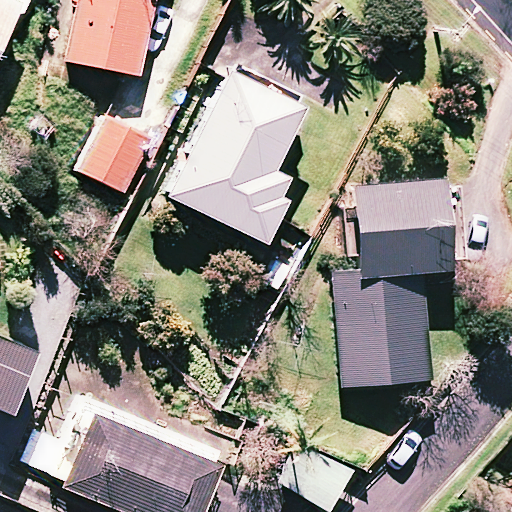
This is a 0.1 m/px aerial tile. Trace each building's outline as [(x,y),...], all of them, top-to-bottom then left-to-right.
[(0,0),(0,37),(16,2),(11,0),(0,0)] [(150,0),(75,0),(63,63),(135,77),(150,0)] [(297,107),(223,72),(163,200),(260,245),(289,184),(266,173),(297,107)] [(146,142),(103,120),(76,171),(120,194),(146,142)] [(344,163),(319,144),(295,176),(320,195),(344,163)] [(446,271),(439,182),(345,188),(351,275),(329,277),(337,388),(426,381),(418,273),(446,271)] [(0,412),(6,415),(29,351),(0,340),(0,412)] [(49,436),(34,470),(56,480),(53,485),(117,511),(196,511),(216,465),(89,412),(74,447),(49,436)]
